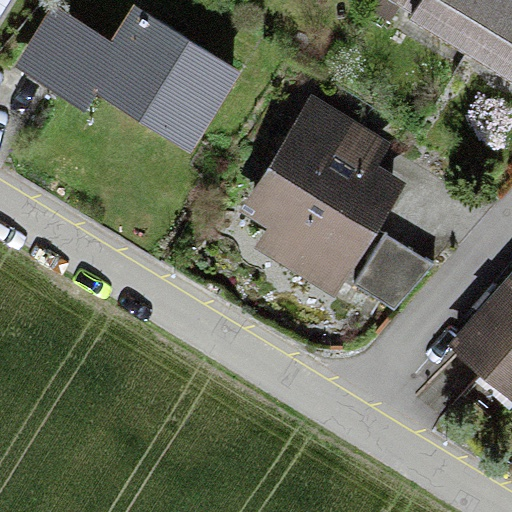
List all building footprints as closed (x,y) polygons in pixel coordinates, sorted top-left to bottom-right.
[(401,0),(471,44),(497,0),(401,0)] [(511,0),(497,0),(471,44),(511,68),(511,0)] [(126,46),(72,14),(40,68),(101,105),(112,87),(198,139),(243,66),(149,10),(126,46)] [(386,143),(321,105),(268,193),(291,206),(281,223),(341,259),(393,173),(374,162),(386,143)] [(439,257),(391,229),(361,281),(400,303),(439,257)] [(511,275),(457,339),(511,386),(511,275)]
